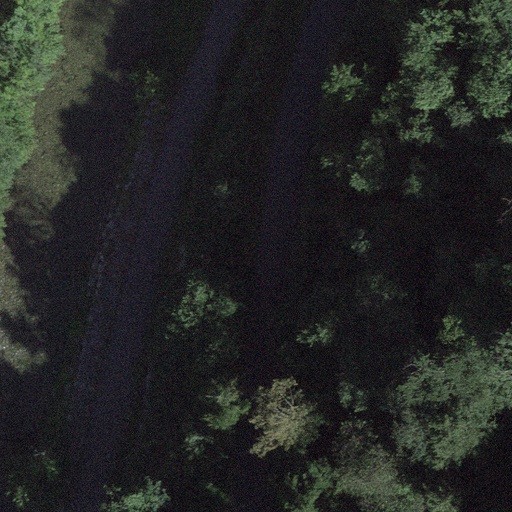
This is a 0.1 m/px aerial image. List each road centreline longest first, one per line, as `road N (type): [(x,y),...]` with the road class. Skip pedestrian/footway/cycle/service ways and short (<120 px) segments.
road 1 (unclassified): [(81,511),(145,252),(234,0)]
road 2 (unclassified): [(332,0),(294,108),(276,232),(255,511)]
